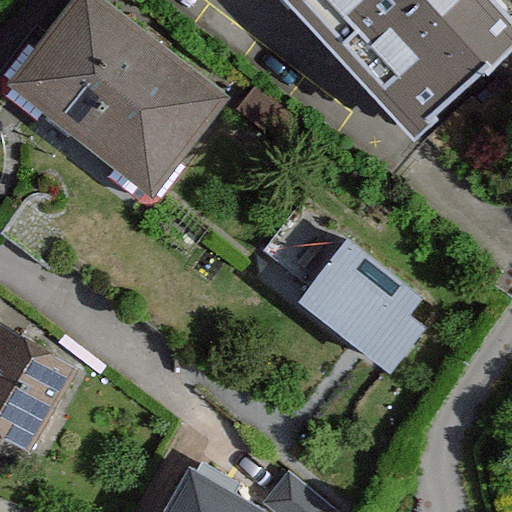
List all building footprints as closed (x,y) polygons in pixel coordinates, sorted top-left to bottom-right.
[(90,0),(37,0),(0,48),(0,91),(135,196),(214,96),(90,0)] [(271,0),(391,127),(412,108),(404,99),(452,55),(462,66),(508,23),(493,8),(487,13),(475,0),(271,0)] [(326,230),(272,300),(372,375),(411,322),(393,308),(407,290),(326,230)] [(0,328),(0,436),(20,448),(66,365),(0,328)] [(170,462),(143,511),(253,511),(256,507),(170,462)]
